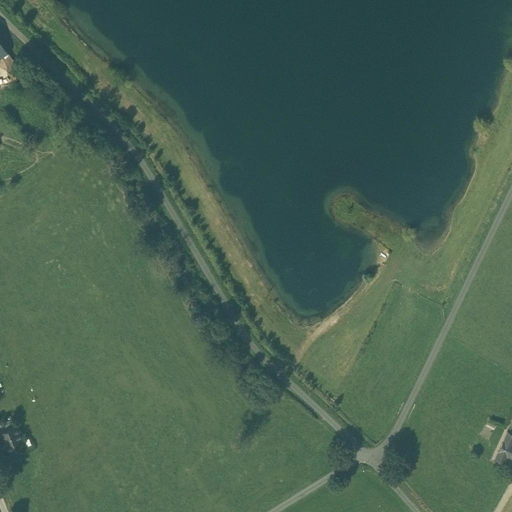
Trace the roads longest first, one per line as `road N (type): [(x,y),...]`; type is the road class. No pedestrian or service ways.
road 1 (unclassified): [(364,455),(245,337),(129,147),(0,18)]
road 2 (unclassified): [(511,191),(395,433),(370,462)]
